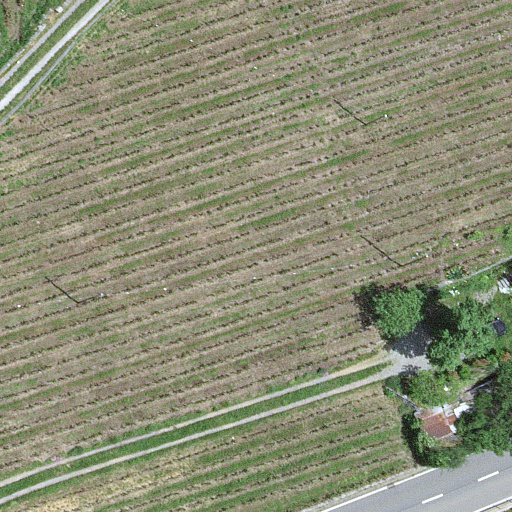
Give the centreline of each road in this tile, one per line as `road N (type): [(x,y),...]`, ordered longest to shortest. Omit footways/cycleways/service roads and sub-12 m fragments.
road 1 (track): [(0,505),(453,353)]
road 2 (track): [(0,94),(97,0)]
